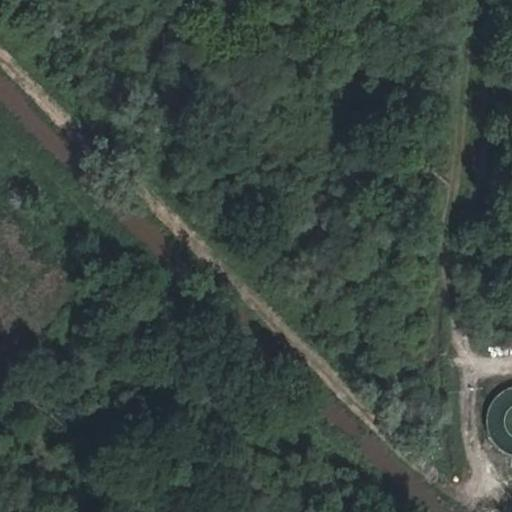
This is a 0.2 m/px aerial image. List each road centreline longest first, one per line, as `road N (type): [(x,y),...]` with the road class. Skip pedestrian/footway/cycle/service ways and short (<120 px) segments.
road 1 (track): [(0,85),(423,511)]
road 2 (track): [(472,0),(442,273),(456,318),(479,348),(511,353)]
